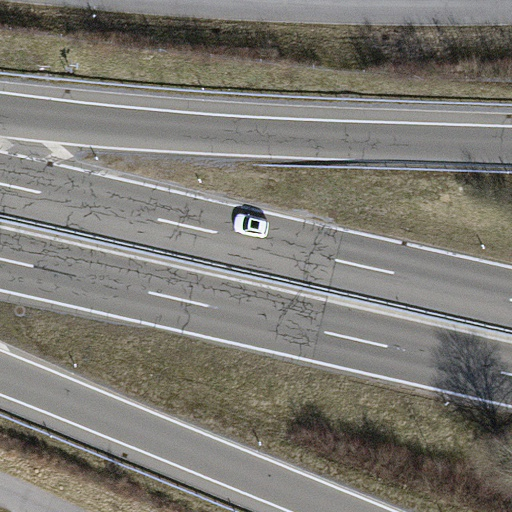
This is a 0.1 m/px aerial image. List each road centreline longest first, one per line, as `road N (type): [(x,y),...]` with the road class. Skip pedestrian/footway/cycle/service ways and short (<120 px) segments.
road 1 (trunk): [(511,300),(0,184)]
road 2 (trunk): [(0,259),(511,375)]
road 3 (trunk): [(511,145),(0,113)]
road 4 (trunk): [(0,373),(338,511)]
